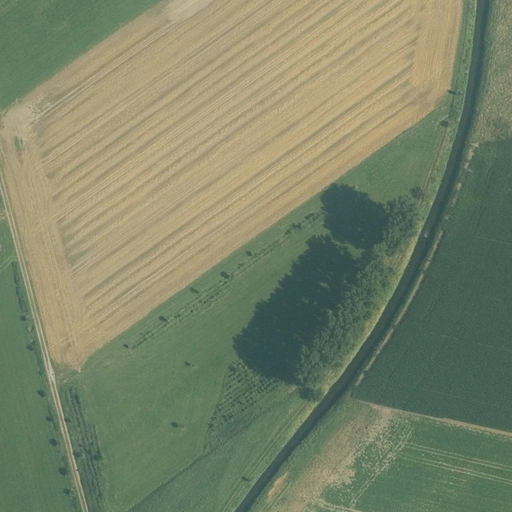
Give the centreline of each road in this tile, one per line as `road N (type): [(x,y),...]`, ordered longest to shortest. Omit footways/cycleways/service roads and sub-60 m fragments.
road 1 (track): [(466,0),(460,62),(401,254),(363,324),(221,511)]
road 2 (track): [(0,171),(84,511)]
